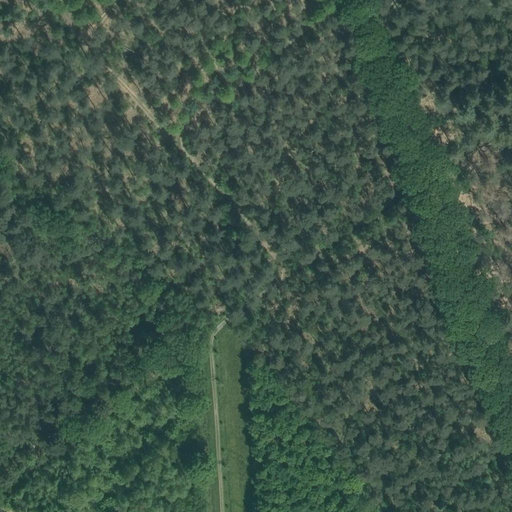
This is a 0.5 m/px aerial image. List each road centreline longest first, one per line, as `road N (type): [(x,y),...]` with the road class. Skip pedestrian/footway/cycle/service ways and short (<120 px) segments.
road 1 (track): [(363,0),(511,399)]
road 2 (track): [(291,274),(209,334),(221,511)]
